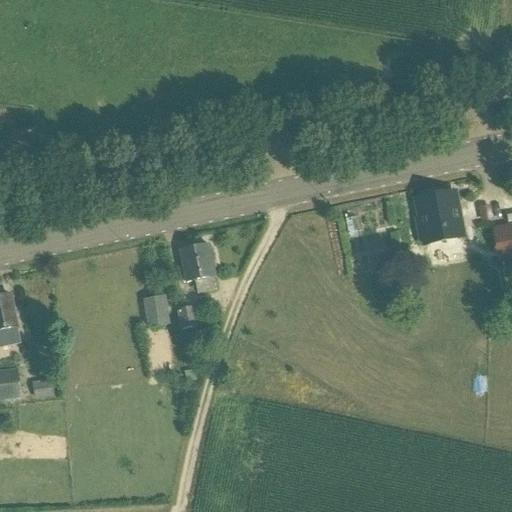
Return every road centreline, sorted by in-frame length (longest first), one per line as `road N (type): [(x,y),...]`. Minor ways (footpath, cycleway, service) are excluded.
road 1 (track): [(284,192),(227,328),(179,511)]
road 2 (tertiary): [(0,251),(284,192)]
road 3 (unclassified): [(0,197),(274,141)]
road 4 (unclassified): [(274,141),(511,91)]
road 5 (tertiary): [(284,192),(511,145)]
